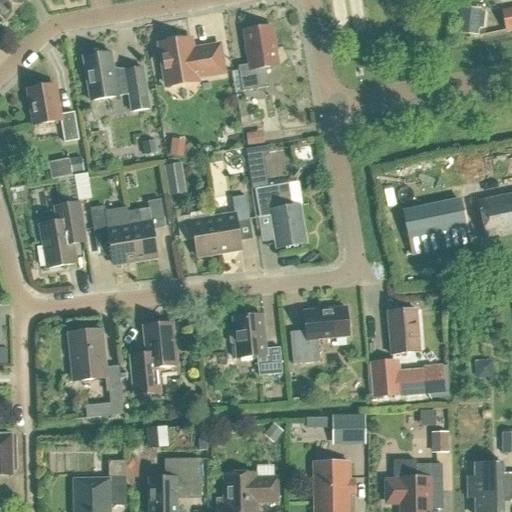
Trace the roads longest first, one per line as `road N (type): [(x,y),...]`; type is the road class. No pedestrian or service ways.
road 1 (residential): [(19,310),(356,277),(329,105)]
road 2 (residential): [(231,0),(54,28),(0,77)]
road 3 (residential): [(511,75),(329,105)]
road 4 (residential): [(26,434),(19,310)]
